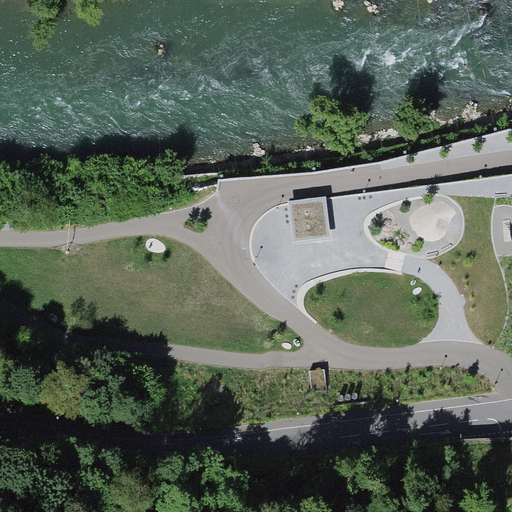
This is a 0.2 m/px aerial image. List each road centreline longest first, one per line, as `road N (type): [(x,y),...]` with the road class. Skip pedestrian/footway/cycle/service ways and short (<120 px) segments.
road 1 (residential): [(283,440),(191,453),(115,451),(0,427)]
road 2 (residential): [(511,415),(283,440)]
